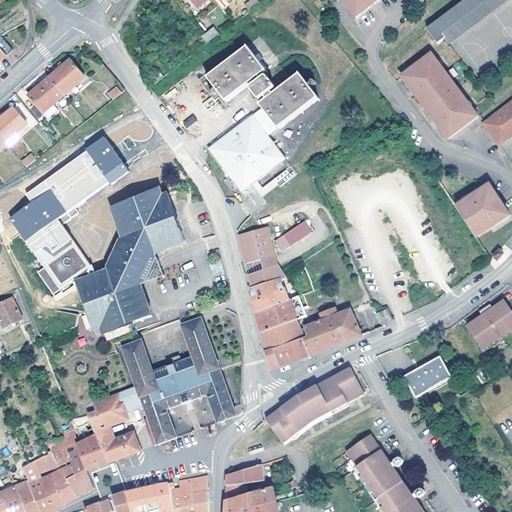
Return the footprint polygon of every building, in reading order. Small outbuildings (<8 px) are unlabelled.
[(262,2),(261,0),(255,0),(249,5),(235,16),(238,21),(262,2)] [(344,0),(357,17),(377,0),(344,0)] [(469,0),(429,30),(439,43),(446,38),(451,44),(452,43),(451,41),(507,0),(469,0)] [(214,27),(201,36),(206,43),(219,34),(214,27)] [(3,36),(0,38),(0,62),(14,51),(13,48),(3,36)] [(450,139),(480,117),(432,54),(403,76),(450,139)] [(65,95),(86,78),(71,61),(51,79),(50,79),(30,96),(44,114),(65,95)] [(111,94),(114,100),(123,93),(119,89),(111,94)] [(511,102),(485,123),(501,145),(511,136),(511,102)] [(0,147),(7,142),(28,124),(15,109),(0,120),(0,147)] [(193,114),(182,122),(186,127),(197,119),(193,114)] [(288,159),(253,115),(210,149),(244,192),(288,159)] [(28,167),(35,162),(37,160),(32,154),(23,161),(28,167)] [(293,166),(276,178),(282,186),(299,173),(293,166)] [(490,185),(457,207),(478,238),(511,216),(490,185)] [(79,282),(98,331),(105,329),(108,336),(132,326),(138,344),(143,341),(137,325),(155,318),(142,286),(149,283),(158,261),(156,255),(177,247),(186,243),(180,226),(168,195),(163,197),(160,189),(112,207),(124,240),(121,242),(110,268),(111,271),(79,282)] [(306,220),(274,240),(281,251),(313,231),(306,220)] [(269,227),(241,234),(249,263),(277,255),(269,227)] [(500,250),(494,257),(499,262),(499,261),(503,257),(506,255),(500,250)] [(165,278),(158,261),(149,283),(165,278)] [(282,279),(283,282),(289,279),(285,274),(281,266),(252,276),(256,288),(276,282),(282,279)] [(256,288),(252,290),(254,296),(258,312),(291,301),(283,282),(282,279),(276,282),(256,288)] [(28,293),(37,288),(32,281),(23,285),(28,293)] [(308,302),(311,308),(322,303),(316,290),(305,295),(308,302)] [(299,320),(309,317),(306,309),(304,304),(301,297),(291,301),(258,312),(260,320),(264,333),(299,320)] [(0,305),(0,314),(6,327),(24,318),(14,299),(0,305)] [(511,330),(511,309),(507,301),(497,308),(494,304),(483,312),(486,316),(476,322),(471,326),(475,333),(482,343),(486,349),(492,345),(511,330)] [(309,337),(305,339),(312,356),(339,346),(341,345),(367,335),(364,329),(361,330),(352,310),(307,329),(309,337)] [(390,310),(379,315),(385,326),(396,321),(390,310)] [(143,341),(138,344),(124,348),(139,388),(95,404),(98,412),(90,415),(93,422),(96,428),(99,435),(112,463),(143,452),(135,433),(117,439),(112,427),(131,419),(128,412),(125,405),(143,399),(146,406),(160,445),(170,441),(180,438),(169,410),(209,395),(220,423),(239,416),(236,407),(223,370),(206,325),(203,319),(185,326),(195,356),(181,361),(175,364),(157,370),(146,341),(143,341)] [(305,339),(299,320),(264,333),(266,342),(267,345),(269,353),(305,339)] [(472,335),(475,333),(471,326),(476,322),(475,320),(466,327),(472,335)] [(101,338),(108,336),(105,329),(98,331),(101,338)] [(312,356),(305,339),(269,353),(270,360),(273,371),(298,362),(312,356)] [(486,349),(482,343),(479,344),(485,353),(494,347),(492,345),(486,349)] [(405,378),(417,398),(454,378),(442,357),(405,378)] [(277,409),(270,416),(290,437),(294,433),(313,415),(342,404),(347,402),(366,394),(354,366),(346,369),(314,382),(300,388),(293,394),(282,404),(277,409)] [(349,406),(347,402),(342,404),(313,415),(315,419),(349,406)] [(93,422),(90,415),(74,420),(77,428),(86,425),(93,422)] [(315,419),(313,415),(294,433),(298,436),(315,419)] [(89,431),(96,428),(93,422),(86,425),(89,431)] [(73,479),(82,497),(89,493),(95,490),(88,472),(78,445),(81,444),(75,430),(62,435),(64,439),(66,444),(73,461),(75,465),(79,476),(73,479)] [(429,511),(427,507),(424,500),(421,497),(405,467),(403,464),(396,451),(385,431),(359,446),(363,454),(368,463),(375,475),(386,496),(394,511),(429,511)] [(78,445),(88,472),(99,468),(112,463),(99,435),(81,444),(78,445)] [(60,467),(61,467),(73,461),(66,444),(64,439),(53,443),(50,444),(54,453),(60,467)] [(54,453),(51,455),(46,457),(52,471),(60,467),(54,453)] [(364,465),(368,463),(363,454),(359,456),(364,465)] [(30,481),(44,511),(53,511),(57,510),(44,481),(42,475),(52,471),(46,457),(31,465),(26,467),(24,469),(26,473),(30,481)] [(411,458),(406,461),(405,462),(408,466),(410,466),(413,463),(414,462),(414,459),(411,458)] [(23,504),(27,511),(44,511),(30,481),(26,473),(24,469),(26,467),(23,461),(9,467),(13,476),(19,474),(24,484),(16,488),(23,504)] [(382,498),(386,496),(375,475),(368,463),(364,465),(382,498)] [(56,484),(67,505),(72,502),(82,497),(73,479),(79,476),(75,465),(66,469),(70,477),(56,484)] [(238,498),(249,495),(247,484),(265,482),(262,466),(240,473),(230,476),(229,483),(228,501),(238,498)] [(64,471),(44,481),(57,510),(60,509),(67,505),(56,484),(70,477),(66,469),(64,471)] [(211,511),(210,487),(209,479),(187,482),(181,483),(183,493),(174,494),(177,511),(211,511)] [(276,494),(297,488),(295,480),(274,487),(276,494)] [(163,511),(177,511),(174,494),(173,490),(176,489),(175,484),(165,485),(158,486),(163,508),(164,511),(163,511)] [(163,508),(158,486),(150,488),(133,493),(128,494),(133,511),(160,511),(164,511),(163,508)] [(262,506),(278,502),(276,494),(274,487),(258,492),(262,506)] [(16,488),(3,493),(0,494),(0,504),(1,508),(7,506),(10,511),(27,511),(23,504),(16,488)] [(423,495),(426,499),(428,499),(430,498),(433,496),(433,494),(432,491),(430,490),(425,493),(423,495)] [(227,511),(239,511),(262,506),(258,492),(249,495),(238,498),(228,501),(228,508),(227,511)] [(133,511),(128,494),(121,496),(115,498),(120,511),(133,511)] [(389,511),(394,511),(386,496),(382,498),(389,511)] [(114,511),(115,511),(111,500),(107,502),(102,504),(104,511),(114,511)] [(280,511),(278,502),(262,506),(239,511),(280,511)]
